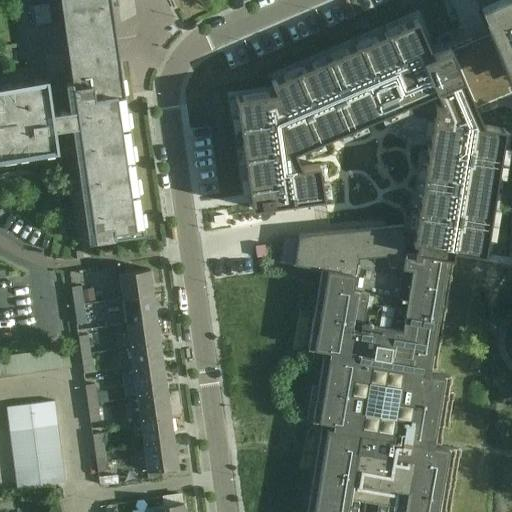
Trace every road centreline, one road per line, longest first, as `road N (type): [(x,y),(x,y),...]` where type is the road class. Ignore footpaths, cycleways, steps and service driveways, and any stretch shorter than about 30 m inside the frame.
road 1 (residential): [(221,477),(172,96),(181,65),(209,40),(302,0)]
road 2 (residential): [(0,391),(65,386),(78,498)]
road 3 (residential): [(221,477),(78,498)]
